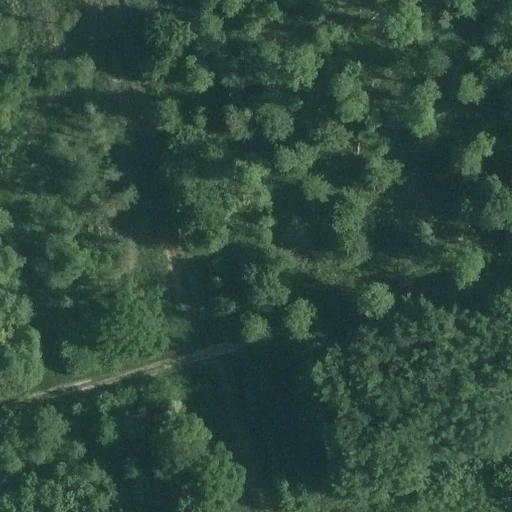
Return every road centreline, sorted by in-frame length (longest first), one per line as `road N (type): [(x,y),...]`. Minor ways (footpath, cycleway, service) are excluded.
road 1 (track): [(511,278),(370,306),(0,412)]
road 2 (track): [(71,391),(0,182)]
